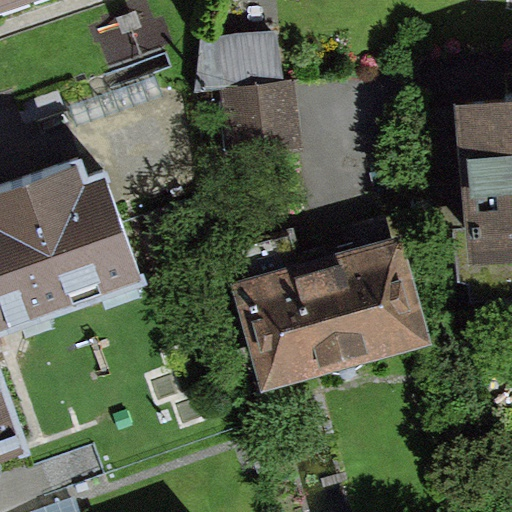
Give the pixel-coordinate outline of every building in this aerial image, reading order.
[(195,85),(220,83),(284,76),(280,25),(199,30),(195,85)] [(229,158),(302,149),(293,74),(284,76),(220,83),(229,158)] [(511,291),(511,75),(451,81),(462,222),(451,223),(455,277),(467,276),(469,295),(511,291)] [(0,449),(32,438),(0,348),(0,314),(20,308),(26,326),(57,315),(50,297),(99,279),(106,297),(142,284),(135,266),(144,263),(106,157),(87,164),(80,143),(0,171),(0,449)] [(294,225),(229,242),(236,268),(228,269),(257,381),(432,336),(402,224),(301,251),(294,225)]
